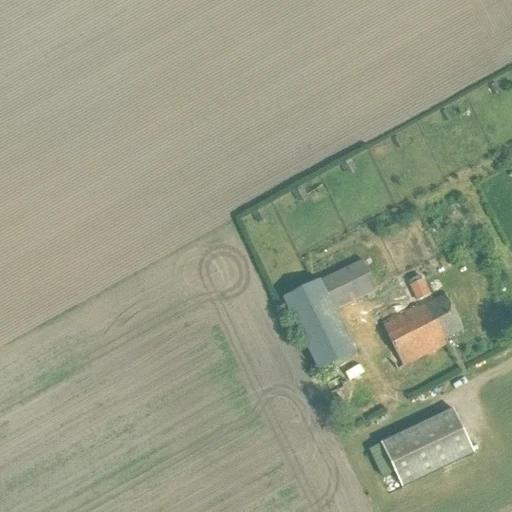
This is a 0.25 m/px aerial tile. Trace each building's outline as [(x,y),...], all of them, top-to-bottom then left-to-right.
[(284,302),(320,375),(357,356),(335,313),(379,291),(365,262),(284,302)] [(430,297),(423,281),(410,287),(417,303),(430,297)] [(419,307),(377,328),(397,370),(446,346),(443,339),(462,330),(446,299),(421,312),(419,307)] [(454,412),(382,448),(404,491),(476,455),(454,412)] [(378,446),(368,450),(379,479),(389,475),(378,446)]
